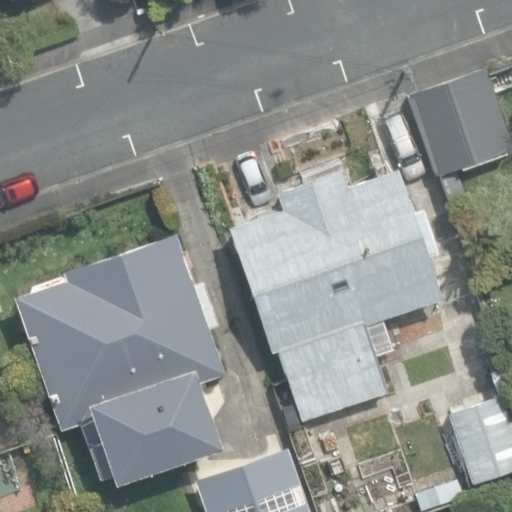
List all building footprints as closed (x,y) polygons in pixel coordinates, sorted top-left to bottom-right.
[(417,105),(443,174),(490,156),(464,87),(417,105)] [(277,346),(302,417),(385,388),(363,323),(439,296),(424,252),(435,248),(421,208),(412,211),(396,165),(345,183),(338,163),(273,186),(280,205),(226,224),(270,348),(277,346)] [(78,420),(100,485),(220,442),(197,377),(222,369),(206,325),(218,321),(201,276),(190,280),(171,228),(60,268),(62,273),(29,284),(30,288),(12,295),(59,427),(78,420)] [(449,410),(473,480),(511,467),(511,418),(503,392),(449,410)] [(213,495),(218,511),(316,511),(311,499),(306,501),(293,466),(213,495)]
